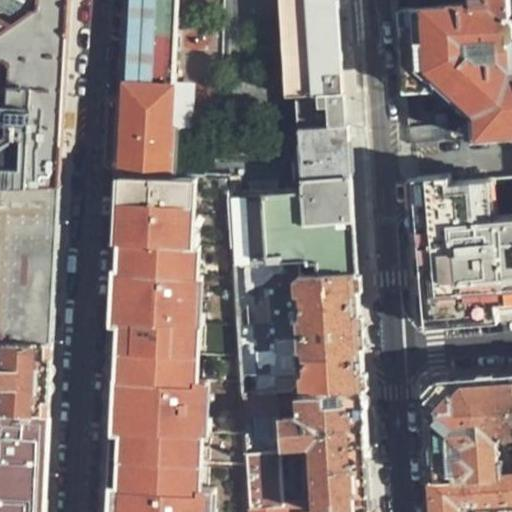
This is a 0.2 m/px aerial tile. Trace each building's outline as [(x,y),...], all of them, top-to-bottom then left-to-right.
[(0,0),(0,336),(56,340),(57,312),(65,167),(67,131),(73,0),(0,0)] [(130,0),(125,118),(122,171),(174,172),(178,128),(172,127),(178,0),(130,0)] [(306,196),(234,199),(238,267),(309,261),(309,275),(359,273),(356,228),(351,150),(341,0),(280,0),(286,98),(298,98),(306,196)] [(470,116),(471,137),(511,133),(511,0),(461,0),(461,1),(419,4),(410,4),(411,20),(406,21),(406,36),(412,35),(412,41),(412,47),(408,47),(411,83),(433,82),(433,79),(472,116),(470,116)] [(174,172),(122,171),(120,207),(118,239),(124,240),(135,240),(134,271),(127,271),(124,318),(136,319),(133,378),(131,378),(129,407),(128,417),(128,425),(137,425),(133,486),(125,486),(123,511),(213,511),(215,478),(200,478),(203,427),(207,428),(209,377),(205,377),(210,277),(205,278),(210,175),(174,172)] [(511,176),(490,178),(493,213),(511,211),(511,176)] [(490,178),(422,183),(426,246),(431,305),(444,320),(502,316),(501,300),(511,298),(511,211),(493,213),(490,178)] [(135,240),(124,240),(123,270),(117,269),(115,295),(114,317),(124,318),(127,271),(134,271),(135,240)] [(363,333),(359,273),(309,275),(309,261),(238,267),(235,267),(245,395),(279,393),(303,393),(304,395),(367,392),(363,333)] [(136,319),(124,318),(121,377),(125,377),(124,407),(129,407),(131,378),(133,378),(136,319)] [(0,336),(0,411),(53,415),(54,383),(56,340),(0,336)] [(511,430),(511,373),(443,379),(434,388),(425,398),(430,478),(498,474),(496,440),(486,440),(486,435),(493,432),(511,430)] [(370,441),(367,392),(304,395),(303,393),(279,393),(281,409),(299,407),(303,405),(304,415),(284,416),(287,444),(309,442),(309,441),(326,439),(327,444),(315,445),(319,511),(374,509),(370,441)] [(281,409),(279,393),(245,395),(248,451),(283,450),(281,409)] [(53,415),(0,411),(0,511),(47,511),(48,508),(53,415)] [(137,425),(128,425),(125,425),(123,485),(114,484),(112,511),(123,511),(125,486),(133,486),(137,425)] [(248,451),(253,508),(288,506),(287,503),(283,450),(248,451)] [(511,473),(498,474),(430,478),(432,511),(456,511),(456,501),(472,500),(472,503),(511,500),(511,473)] [(511,511),(511,500),(472,503),(472,511),(463,511),(511,511)] [(307,502),(287,503),(288,506),(287,511),(307,511),(314,511),(313,506),(308,506),(307,502)]
